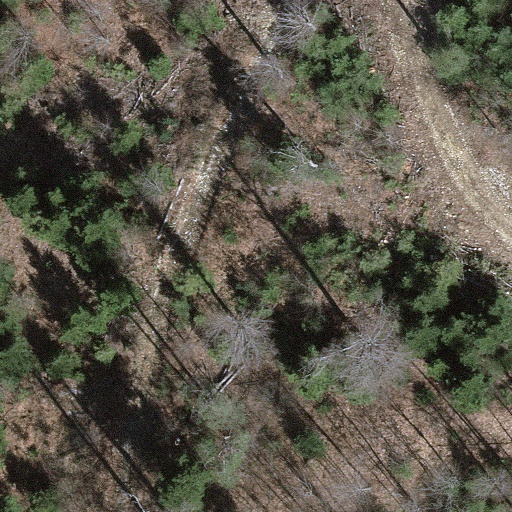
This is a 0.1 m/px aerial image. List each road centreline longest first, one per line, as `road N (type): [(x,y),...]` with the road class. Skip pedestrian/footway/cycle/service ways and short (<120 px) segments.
road 1 (track): [(294,0),(238,99),(172,271),(124,511)]
road 2 (track): [(402,0),(434,114),(472,180),(511,223)]
